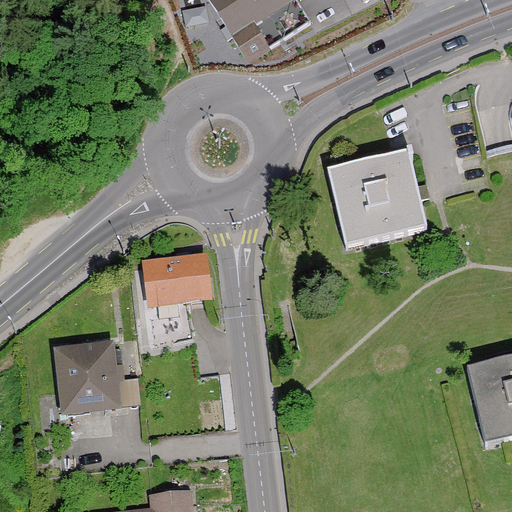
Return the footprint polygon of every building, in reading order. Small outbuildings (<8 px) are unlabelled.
[(290,0),(207,0),(249,67),(271,53),(254,27),(292,3),(290,0)] [(205,7),(183,12),(186,26),(208,21),(205,7)] [(409,163),(335,181),(351,252),(426,234),(409,163)] [(210,261),(148,265),(151,311),(213,307),(210,261)] [(113,339),(58,345),(65,416),(120,410),(113,339)] [(511,361),(471,370),(487,449),(511,443),(511,361)] [(153,511),(194,511),(194,495),(153,497),(153,511)]
